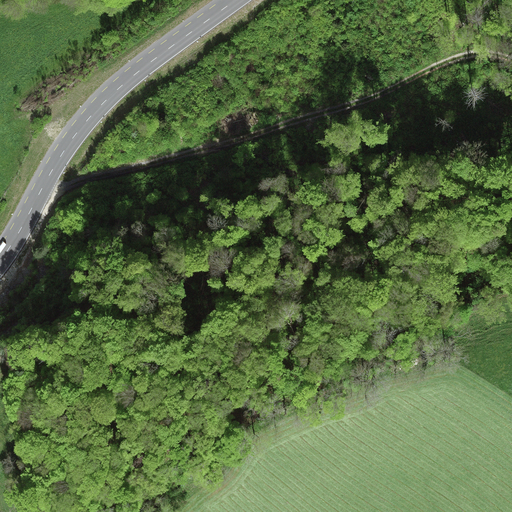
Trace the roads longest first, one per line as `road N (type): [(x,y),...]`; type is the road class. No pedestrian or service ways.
road 1 (track): [(511,57),(479,54),(432,66),(325,113),(39,194)]
road 2 (primary): [(227,0),(119,80),(70,131),(0,259)]
